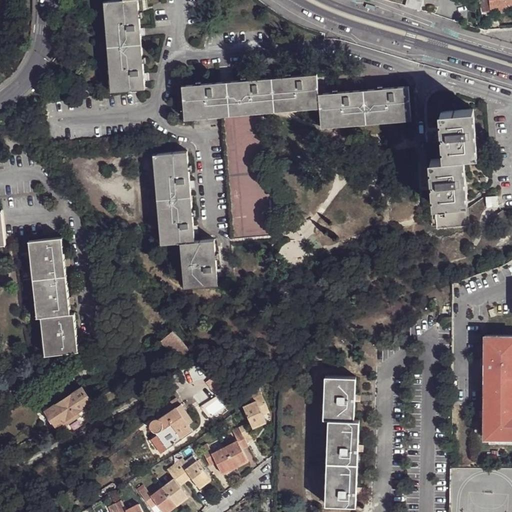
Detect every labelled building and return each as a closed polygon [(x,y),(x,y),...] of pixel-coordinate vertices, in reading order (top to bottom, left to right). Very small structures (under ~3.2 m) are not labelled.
[(138,0),(119,0),(109,1),(116,91),(146,88),(138,0)] [(479,0),(482,12),(492,12),(491,6),(490,0),(479,0)] [(321,104),(319,94),(317,75),(184,86),(186,115),(221,112),(264,109),(321,104)] [(408,87),(319,94),(321,104),(322,124),(411,117),(408,87)] [(272,237),(264,109),(221,112),(231,239),(272,237)] [(444,159),(465,157),(479,155),(478,148),(476,148),(476,145),(477,145),(477,134),(476,134),(475,130),(476,130),(475,120),(474,120),(474,117),(476,117),(474,109),(440,112),(440,120),(442,120),(442,123),(441,123),(442,133),(443,133),(443,137),(442,137),(443,147),(444,147),(444,150),(443,150),(444,159)] [(166,243),(186,242),(195,241),(188,152),(158,154),(166,243)] [(465,164),(465,157),(444,159),(430,160),(431,168),(432,168),(432,171),(431,170),(432,181),(433,181),(433,185),(432,185),(433,195),(434,195),(435,198),(433,198),(434,206),(469,204),(468,196),(467,196),(467,192),(467,182),(466,182),(466,178),(467,178),(466,168),(465,168),(464,164),(465,164)] [(487,198),(488,207),(499,207),(497,197),(487,198)] [(470,227),(469,204),(434,206),(435,230),(470,227)] [(63,236),(32,239),(40,316),(43,315),(47,353),(80,350),(76,312),(72,313),(63,236)] [(272,237),(231,239),(231,247),(277,243),(276,236),(272,237)] [(195,241),(186,242),(189,287),(219,285),(215,240),(195,241)] [(191,352),(173,332),(161,342),(173,356),(179,352),(185,357),(191,352)] [(511,336),(484,336),(484,360),(480,359),(480,367),(488,368),(487,373),(490,373),(490,397),(489,397),(488,423),(490,423),(489,442),(511,442),(511,336)] [(223,391),(213,377),(207,382),(213,391),(216,395),(223,391)] [(358,380),(329,379),(327,420),(330,421),(333,421),(356,422),(357,402),(357,396),(358,380)] [(261,393),(258,387),(253,392),(255,396),(261,393)] [(62,423),(86,407),(92,403),(82,388),(47,411),(57,427),(62,423)] [(200,407),(216,395),(213,391),(197,403),(200,407)] [(256,400),(261,411),(267,408),(261,393),(255,396),(256,400)] [(154,413),(159,420),(182,404),(177,397),(154,413)] [(266,422),(263,415),(261,411),(256,400),(244,406),(254,428),(266,422)] [(182,404),(159,420),(158,420),(155,420),(152,423),(152,426),(156,433),(158,432),(159,434),(154,438),(163,452),(196,430),(190,422),(193,420),(182,404)] [(89,410),(86,407),(62,423),(64,426),(89,410)] [(361,422),(356,422),(333,421),(329,506),(357,507),(358,494),(358,487),(359,454),(360,447),(361,422)] [(239,428),(245,440),(252,437),(246,424),(239,428)] [(237,440),(239,443),(245,440),(239,428),(233,431),(237,440)] [(212,452),(214,456),(216,460),(223,474),(249,461),(241,448),(239,443),(237,440),(212,452)] [(201,447),(207,459),(214,456),(212,452),(208,444),(201,447)] [(186,469),(197,460),(193,454),(181,463),(186,469)] [(173,465),(183,477),(189,473),(186,469),(181,463),(179,460),(173,465)] [(186,469),(189,473),(192,477),(200,489),(212,479),(197,460),(186,469)] [(174,478),(177,482),(183,477),(173,465),(167,469),(174,478)] [(189,473),(183,477),(186,481),(192,477),(189,473)] [(177,482),(180,486),(186,481),(183,477),(177,482)] [(151,495),(153,498),(157,503),(163,511),(169,511),(189,497),(180,486),(177,482),(174,478),(151,495)] [(137,491),(147,503),(153,498),(151,495),(144,486),(137,491)] [(153,498),(147,503),(150,508),(157,503),(153,498)] [(115,503),(119,511),(127,511),(126,509),(121,500),(115,503)] [(111,511),(119,511),(115,503),(109,506),(111,511)] [(126,509),(127,511),(143,511),(139,503),(126,509)]
